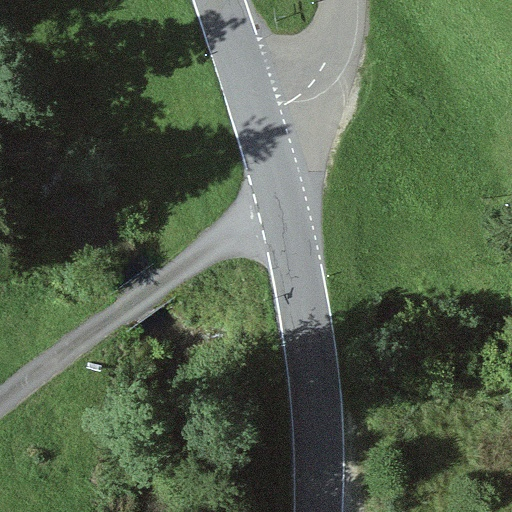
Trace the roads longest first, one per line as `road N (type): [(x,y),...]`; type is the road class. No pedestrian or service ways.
road 1 (tertiary): [(255,116),(307,315),(321,511)]
road 2 (unclassified): [(255,116),(308,90),(331,55),(343,0)]
road 3 (tertiary): [(219,0),(255,116)]
